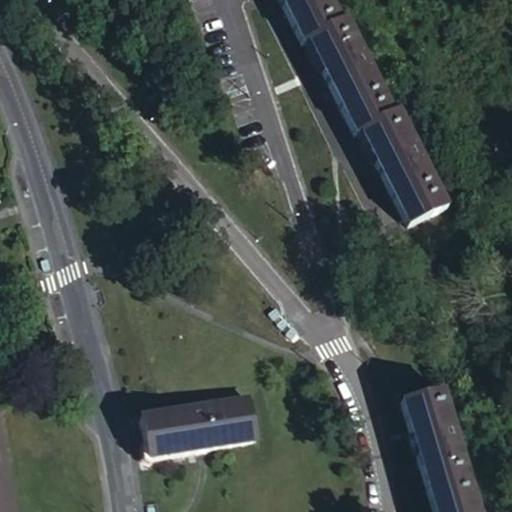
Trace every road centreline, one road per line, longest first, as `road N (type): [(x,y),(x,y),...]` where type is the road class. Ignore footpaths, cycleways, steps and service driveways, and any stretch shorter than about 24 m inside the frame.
road 1 (unclassified): [(39,0),(362,377),(382,511)]
road 2 (residential): [(122,511),(80,305),(24,112),(0,65)]
